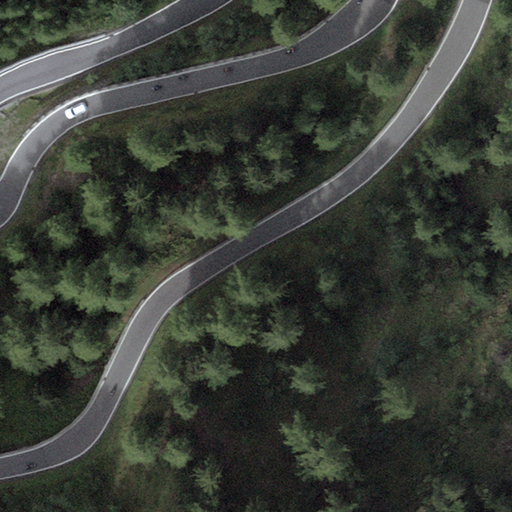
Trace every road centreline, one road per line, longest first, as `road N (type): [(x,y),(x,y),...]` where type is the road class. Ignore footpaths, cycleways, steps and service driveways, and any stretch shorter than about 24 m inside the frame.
road 1 (secondary): [(0,468),(78,440),(141,320),(167,292),(370,163),(462,42),(476,0)]
road 2 (secondary): [(375,0),(342,32),(281,61),(70,117),(37,146),(0,202)]
road 3 (secondary): [(0,89),(202,0)]
